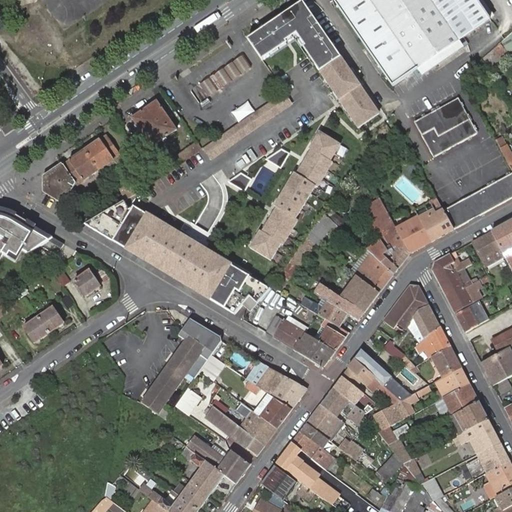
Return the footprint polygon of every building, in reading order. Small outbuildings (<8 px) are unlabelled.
[(311,17),(321,12),(315,0),(313,0),(305,4),(311,17)] [(416,69),(369,0),(332,0),(391,85),(416,69)] [(431,0),(369,0),(416,69),(455,44),(460,41),(431,0)] [(476,0),(431,0),(460,41),(490,19),(476,0)] [(294,9),(260,32),(258,30),(246,38),(260,59),(268,54),(266,52),(294,33),(315,62),(313,63),(323,78),(325,76),(330,83),(333,88),(338,95),(340,98),(353,117),(351,119),(357,126),(377,111),(369,100),(367,101),(345,70),(348,68),(331,44),(328,46),(306,15),(300,19),(294,9)] [(293,39),(311,64),(313,63),(315,62),(294,33),(266,52),(268,54),(269,56),(293,39)] [(509,59),(511,57),(511,34),(501,40),(509,59)] [(252,69),(244,56),(191,91),(199,103),(252,69)] [(348,68),(345,70),(367,101),(369,100),(348,68)] [(323,78),(321,79),(326,86),(330,83),(325,76),(323,78)] [(333,88),(330,91),(335,98),(338,95),(333,88)] [(285,95),(278,100),(286,111),(293,106),(285,95)] [(340,98),(336,101),(350,120),(351,119),(353,117),(340,98)] [(415,123),(435,158),(479,133),(459,98),(415,123)] [(286,111),(278,100),(211,146),(218,157),(286,111)] [(132,119),(152,148),(178,131),(158,102),(132,119)] [(248,102),(231,111),(236,120),(253,112),(248,102)] [(321,134),(316,143),(337,156),(342,147),(321,134)] [(107,136),(85,151),(99,171),(120,156),(107,136)] [(203,150),(198,142),(176,157),(181,165),(203,151),(203,150)] [(311,152),(313,153),(331,164),(332,164),(337,156),(316,143),(311,152)] [(203,150),(203,151),(210,161),(218,157),(211,146),(203,150)] [(85,151),(63,166),(76,186),(99,171),(85,151)] [(283,151),(268,162),(282,170),(291,156),(283,151)] [(313,153),(308,161),(329,173),(334,165),(332,164),(331,164),(313,153)] [(308,161),(303,169),(324,182),(329,173),(308,161)] [(63,166),(45,178),(45,193),(64,205),(76,186),(63,166)] [(317,188),(316,189),(318,190),(324,182),(303,169),(298,176),(317,188)] [(463,200),(443,211),(453,230),(480,216),(511,198),(511,173),(511,174),(463,200)] [(243,175),(230,183),(246,193),(253,181),(243,175)] [(291,184),(311,197),(316,189),(317,188),(298,176),(296,175),(291,184)] [(139,194),(138,182),(121,191),(126,201),(139,194)] [(291,184),(286,192),(306,205),(311,197),(291,184)] [(286,192),(281,200),(301,213),(306,205),(286,192)] [(418,208),(413,211),(415,213),(417,218),(431,242),(453,230),(443,211),(436,199),(430,202),(433,208),(422,213),(418,208)] [(275,208),(277,210),(296,221),(296,220),(301,213),(281,200),(275,208)] [(380,202),(370,208),(369,208),(390,245),(387,248),(390,252),(388,254),(385,249),(374,257),(394,274),(410,254),(396,230),(393,225),(380,202)] [(433,208),(430,202),(418,208),(422,213),(433,208)] [(123,203),(84,226),(120,247),(233,315),(242,306),(250,297),(258,304),(270,290),(141,213),(133,208),(128,211),(123,203)] [(390,245),(369,208),(364,211),(382,241),(387,248),(390,245)] [(0,240),(2,239),(5,241),(2,246),(6,248),(4,252),(2,254),(8,258),(11,254),(18,258),(29,239),(41,247),(49,241),(20,224),(18,228),(12,225),(14,220),(12,219),(7,217),(2,216),(0,210),(0,240)] [(8,213),(0,210),(2,216),(7,217),(12,219),(14,220),(17,217),(8,213)] [(277,210),(273,217),(293,230),(298,222),(296,220),(296,221),(277,210)] [(417,218),(415,213),(393,225),(396,230),(417,218)] [(344,223),(335,214),(331,219),(341,228),(344,223)] [(324,215),(307,239),(315,245),(318,247),(334,224),(330,220),(324,215)] [(52,237),(17,217),(14,220),(12,225),(18,228),(20,224),(49,241),(52,237)] [(273,217),(268,225),(288,238),(293,230),(273,217)] [(410,254),(431,242),(417,218),(396,230),(410,254)] [(511,271),(511,221),(491,233),(500,250),(511,271)] [(268,225),(263,233),(281,245),(283,247),(288,238),(268,225)] [(261,232),(255,240),(276,253),(281,245),(263,233),(261,232)] [(481,261),(500,250),(491,233),(472,243),(481,261)] [(315,245),(307,239),(289,264),(297,269),(298,269),(315,245)] [(255,240),(250,249),(271,262),(276,253),(255,240)] [(454,263),(450,255),(434,264),(432,271),(438,281),(454,272),(455,274),(459,272),(457,268),(452,270),(450,266),(454,263)] [(358,273),(356,276),(358,277),(380,294),(394,274),(374,257),(373,256),(360,274),(358,273)] [(297,269),(289,264),(275,285),(282,290),(297,269)] [(69,273),(72,278),(85,271),(82,265),(69,273)] [(101,288),(91,272),(75,282),(86,298),(101,288)] [(463,287),(455,274),(454,272),(438,281),(447,299),(472,285),(471,282),(463,287)] [(65,274),(56,279),(61,287),(69,282),(65,274)] [(341,298),(364,314),(380,294),(358,277),(341,298)] [(482,287),(479,282),(472,285),(447,299),(454,312),(482,298),(478,289),(482,287)] [(341,298),(320,284),(315,293),(323,298),(328,301),(323,309),(318,305),(314,303),(309,311),(312,312),(317,315),(335,326),(339,328),(348,315),(358,322),(364,314),(341,298)] [(384,321),(401,335),(402,336),(408,326),(419,310),(428,305),(419,287),(410,287),(384,321)] [(250,313),(258,304),(250,297),(242,306),(250,313)] [(323,298),(318,305),(323,309),(328,301),(323,298)] [(455,315),(465,333),(489,321),(479,302),(455,315)] [(406,348),(411,352),(424,340),(430,336),(440,327),(428,305),(419,310),(408,326),(416,339),(406,348)] [(53,308),(39,318),(50,334),(64,324),(53,308)] [(317,315),(312,312),(308,317),(313,321),(317,315)] [(276,316),(265,334),(293,351),(299,341),(301,342),(306,334),(276,316)] [(50,334),(39,318),(24,328),(35,344),(50,334)] [(186,341),(143,404),(166,420),(174,411),(165,405),(187,374),(195,380),(200,373),(212,355),(213,356),(222,342),(221,338),(190,320),(179,336),(186,341)] [(328,329),(320,343),(335,352),(349,334),(339,328),(335,326),(331,331),(328,329)] [(440,327),(430,336),(439,353),(450,346),(440,327)] [(511,331),(497,340),(503,352),(509,349),(511,347),(511,331)] [(320,343),(306,334),(301,342),(304,345),(298,354),(323,369),(335,352),(320,343)] [(430,336),(424,340),(433,357),(439,353),(430,336)] [(398,363),(405,355),(389,340),(381,348),(398,363)] [(299,341),(293,351),(298,354),(304,345),(301,342),(299,341)] [(433,357),(431,358),(440,376),(438,377),(440,380),(461,369),(450,346),(439,353),(433,357)] [(511,362),(511,361),(511,353),(509,349),(503,352),(481,364),(493,387),(511,376),(511,362)] [(355,359),(400,402),(402,401),(411,396),(391,378),(392,377),(362,350),(355,359)] [(213,356),(212,355),(200,373),(206,378),(213,383),(226,365),(213,356)] [(355,359),(342,377),(357,388),(361,383),(372,393),(378,387),(384,392),(383,394),(394,405),(400,402),(355,359)] [(270,368),(258,360),(246,379),(249,381),(258,387),(270,368)] [(270,368),(258,387),(259,388),(268,394),(276,399),(293,410),(306,391),(270,368)] [(436,383),(443,398),(445,398),(451,395),(469,384),(461,369),(440,380),(436,383)] [(424,396),(431,385),(408,370),(401,381),(424,396)] [(342,377),(333,388),(352,403),(355,398),(360,402),(365,395),(357,388),(342,377)] [(258,387),(249,381),(245,387),(255,394),(259,388),(258,387)] [(451,395),(460,412),(479,402),(469,384),(451,395)] [(321,405),(337,418),(341,412),(347,417),(358,427),(365,417),(364,416),(366,415),(362,411),(356,407),(352,403),(333,388),(321,405)] [(189,416),(202,399),(195,394),(189,389),(177,407),(189,416)] [(268,394),(254,413),(261,419),(276,399),(268,394)] [(445,398),(454,415),(460,412),(451,395),(445,398)] [(352,403),(356,407),(360,402),(355,398),(352,403)] [(277,430),(293,410),(276,399),(261,419),(277,430)] [(215,400),(211,406),(213,407),(224,416),(228,410),(215,400)] [(394,405),(375,416),(383,432),(410,417),(402,401),(400,402),(394,405)] [(455,433),(457,437),(488,420),(479,402),(460,412),(454,415),(456,419),(460,417),(465,428),(462,430),(461,429),(455,433)] [(362,411),(366,415),(373,410),(369,404),(362,411)] [(243,405),(237,412),(247,419),(240,428),(265,446),(277,430),(261,419),(254,413),(243,405)] [(321,405),(307,424),(324,437),(338,418),(337,418),(321,405)] [(224,416),(213,407),(205,417),(257,456),(265,446),(240,428),(224,416)] [(456,419),(461,429),(462,430),(465,428),(460,417),(456,419)] [(338,418),(324,437),(328,440),(342,422),(338,418)] [(488,420),(457,437),(462,445),(466,443),(478,437),(483,447),(498,439),(488,420)] [(397,439),(411,432),(406,423),(392,430),(397,439)] [(307,424),(300,433),(320,447),(326,452),(330,447),(340,454),(343,451),(339,449),(328,440),(324,437),(307,424)] [(300,433),(292,443),(302,450),(321,466),(325,462),(318,456),(320,454),(317,451),(320,447),(300,433)] [(194,436),(186,447),(224,476),(236,485),(250,465),(228,449),(225,454),(227,455),(224,459),(211,449),(194,436)] [(483,447),(486,452),(501,444),(498,439),(483,447)] [(350,444),(346,440),(339,449),(343,451),(350,444)] [(365,450),(352,441),(350,444),(343,451),(356,461),(363,453),(365,450)] [(403,463),(404,464),(412,461),(399,441),(389,446),(395,453),(403,463)] [(292,443),(287,450),(297,457),(302,450),(292,443)] [(482,458),(478,460),(468,465),(474,477),(486,471),(488,469),(490,473),(492,471),(510,462),(501,444),(486,452),(480,455),(482,458)] [(214,445),(211,449),(224,459),(227,455),(225,454),(214,445)] [(224,476),(186,447),(181,454),(201,470),(190,483),(208,497),(224,476)] [(317,451),(320,454),(324,457),(327,453),(326,452),(320,447),(317,451)] [(287,450),(276,465),(303,485),(315,493),(332,505),(337,498),(329,492),(331,490),(311,474),(294,461),(297,457),(287,450)] [(337,467),(340,463),(327,453),(324,457),(337,467)] [(368,470),(374,461),(363,453),(356,461),(368,470)] [(387,481),(403,463),(395,453),(377,472),(387,481)] [(313,470),(297,457),(294,461),(311,474),(313,470)] [(404,464),(422,485),(427,483),(414,459),(412,461),(404,464)] [(492,471),(504,494),(511,489),(511,466),(510,462),(492,471)] [(275,466),(261,484),(284,501),(297,483),(275,466)] [(486,474),(498,497),(504,494),(492,471),(490,473),(487,474),(486,474)] [(399,479),(381,511),(427,511),(433,502),(422,485),(419,483),(415,488),(399,479)] [(443,497),(434,479),(427,483),(422,485),(433,502),(443,497)] [(208,497),(190,483),(179,497),(198,511),(208,497)] [(315,493),(303,485),(297,494),(308,502),(315,493)] [(501,511),(504,511),(511,506),(511,489),(504,494),(498,497),(496,498),(502,508),(495,511),(501,511)] [(149,498),(158,505),(168,511),(197,511),(198,511),(179,497),(172,507),(166,501),(153,492),(149,498)] [(109,506),(113,501),(105,495),(102,500),(109,506)] [(98,504),(106,510),(109,506),(102,500),(98,504)] [(255,511),(281,511),(261,501),(255,511)] [(358,511),(345,501),(338,510),(339,511),(358,511)]
